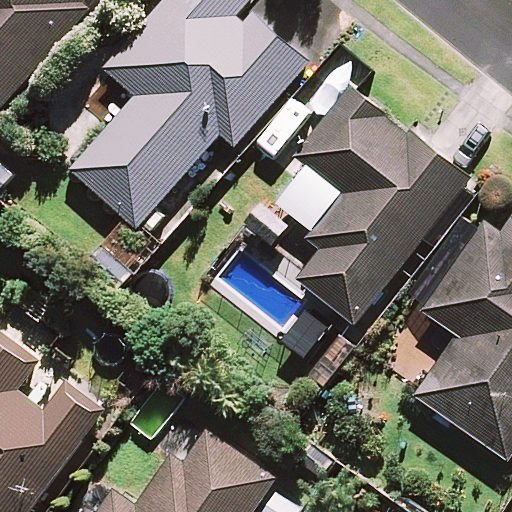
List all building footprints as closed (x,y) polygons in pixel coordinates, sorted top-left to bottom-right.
[(0,0),(0,116),(94,0),(0,0)] [(255,0),(169,0),(107,72),(138,99),(74,174),(140,230),(222,135),(237,148),(309,65),(246,11),(255,0)] [(468,182),(352,92),(296,163),(308,173),(281,208),(329,245),(300,283),(356,327),(468,182)] [(20,174),(0,156),(0,194),(0,195),(20,174)] [(306,242),(264,206),(246,227),(288,263),(306,242)] [(511,207),(494,235),(486,229),(428,316),(460,338),(426,389),(418,400),(511,463),(511,460),(511,207)] [(23,392),(44,365),(0,331),(0,511),(29,511),(106,414),(64,381),(43,408),(23,392)] [(258,511),(280,484),(202,425),(138,510),(119,495),(105,511),(258,511)]
